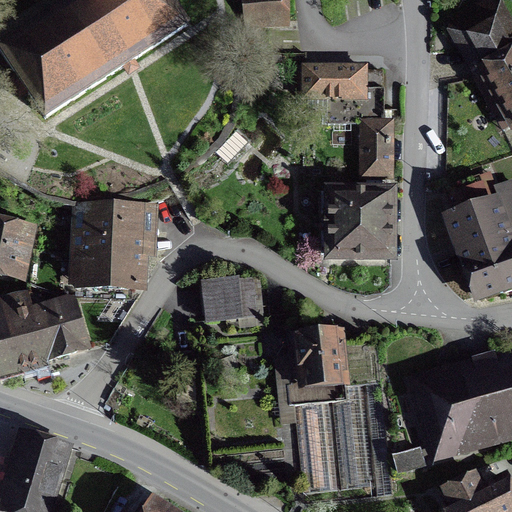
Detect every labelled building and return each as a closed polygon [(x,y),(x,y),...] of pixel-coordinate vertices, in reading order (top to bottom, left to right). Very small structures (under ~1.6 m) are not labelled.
[(0,51),(45,118),(187,26),(169,0),(75,0),(0,49),(0,51)] [(248,0),(252,33),(297,28),(293,0),(248,0)] [(504,138),(511,134),(511,16),(503,1),(448,31),(474,78),(504,138)] [(362,104),(363,69),(303,67),(301,102),(362,104)] [(362,185),(322,185),(323,263),(392,263),(391,184),(391,125),(361,125),(362,185)] [(497,191),(510,223),(511,221),(511,190),(507,178),(490,185),(493,193),(497,191)] [(474,300),(511,285),(511,228),(510,223),(497,191),(493,193),(440,213),(474,300)] [(157,298),(162,214),(80,208),(74,293),(157,298)] [(0,222),(0,279),(29,285),(39,230),(0,222)] [(268,299),(216,294),(211,339),(264,344),(268,299)] [(97,359),(76,300),(39,313),(33,296),(0,307),(0,364),(9,390),(97,359)] [(308,347),(316,420),(343,417),(345,432),(372,429),(361,341),(308,347)] [(511,446),(511,358),(415,385),(439,467),(511,446)] [(310,465),(270,381),(242,395),(249,410),(242,413),(268,468),(276,464),(283,478),(310,465)] [(0,508),(13,511),(47,511),(67,445),(18,432),(0,493),(0,508)] [(511,511),(511,478),(489,490),(484,478),(450,495),(458,511),(511,511)] [(179,511),(155,498),(146,511),(179,511)]
